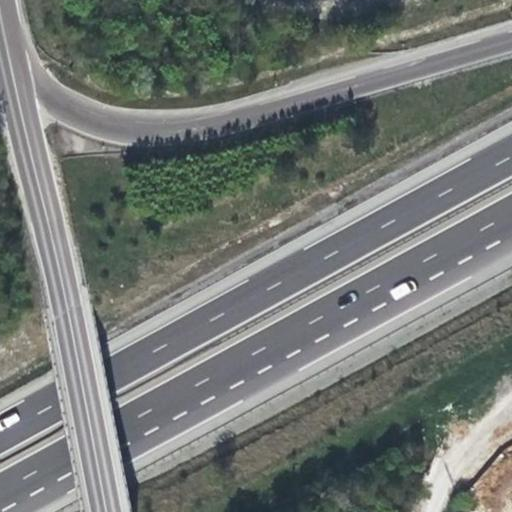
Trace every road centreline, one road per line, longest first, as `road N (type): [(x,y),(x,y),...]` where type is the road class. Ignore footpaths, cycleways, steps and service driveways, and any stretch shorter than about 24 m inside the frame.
road 1 (motorway): [(511,156),(0,436)]
road 2 (motorway): [(0,493),(511,213)]
road 3 (motorway): [(511,42),(225,125),(137,137),(79,124),(17,85)]
road 4 (primary): [(17,85),(65,311)]
road 5 (primary): [(107,511),(65,311)]
road 6 (track): [(429,511),(444,469),(511,405)]
